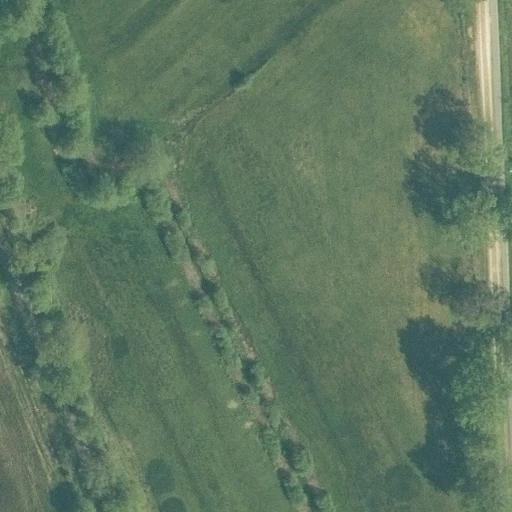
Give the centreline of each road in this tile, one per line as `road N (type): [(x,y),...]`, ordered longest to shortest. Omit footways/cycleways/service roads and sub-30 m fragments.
road 1 (track): [(502,511),(476,0)]
road 2 (track): [(106,511),(0,269)]
